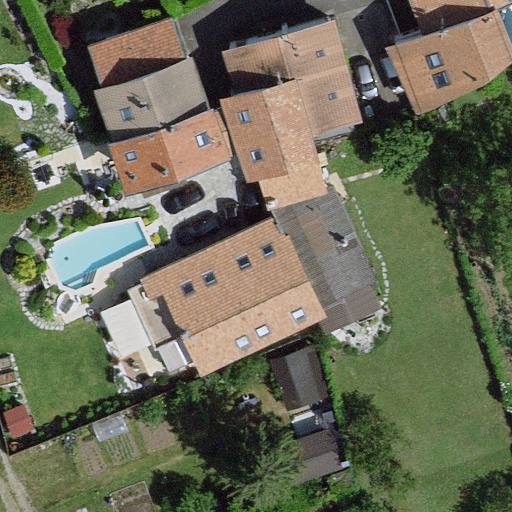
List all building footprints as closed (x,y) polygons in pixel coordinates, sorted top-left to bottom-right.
[(511,0),(504,0),(432,25),(397,37),(428,103),(487,73),(509,53),(511,52),(511,0)] [(511,0),(422,0),(432,25),(504,0),(511,0)] [(188,52),(176,14),(90,46),(103,81),(188,52)] [(298,72),(312,126),(355,116),(332,17),(232,44),(245,84),(246,88),(298,72)] [(188,52),(103,81),(120,132),(206,103),(188,52)] [(251,144),(312,126),(298,72),(246,88),(245,84),(232,89),(251,144)] [(220,143),(206,103),(120,132),(134,173),(139,172),(180,157),(220,143)] [(271,199),(327,184),(316,140),(312,126),(251,144),(271,199)] [(180,157),(139,172),(145,190),(187,176),(180,157)] [(304,275),(190,328),(206,362),(373,284),(327,184),(271,199),(279,217),(304,275)] [(304,275),(279,217),(164,272),(190,328),(304,275)] [(159,342),(190,328),(164,272),(133,287),(159,342)] [(342,511),(336,494),(297,508),(298,511),(342,511)]
